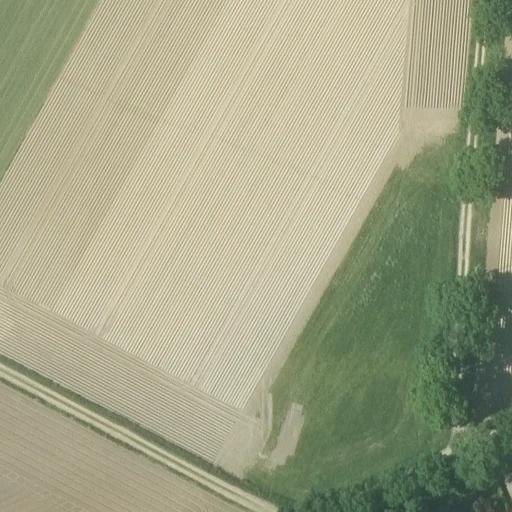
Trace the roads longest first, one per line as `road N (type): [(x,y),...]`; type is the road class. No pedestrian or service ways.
road 1 (track): [(454,461),(486,0)]
road 2 (track): [(250,511),(0,378)]
road 3 (unclassified): [(355,511),(511,435)]
